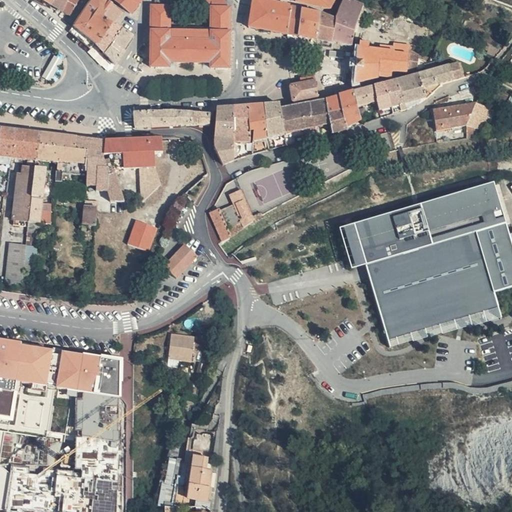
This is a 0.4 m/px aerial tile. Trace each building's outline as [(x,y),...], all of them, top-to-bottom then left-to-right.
[(64,0),(60,8),(67,13),(76,0),(64,0)] [(101,14),(110,4),(104,0),(87,0),(85,3),(78,15),(72,24),(93,40),(108,19),(101,14)] [(138,0),(116,0),(131,11),(138,0)] [(167,0),(154,0),(155,4),(152,4),(151,62),(168,63),(169,58),(210,59),(210,64),(227,65),(229,5),(227,5),(228,0),(227,0),(211,0),(211,6),(211,30),(169,30),(170,4),(168,4),(167,0)] [(286,32),(288,5),(268,0),(252,0),(248,26),(286,32)] [(351,0),(345,15),(336,11),(334,17),(332,40),(351,43),(355,20),(364,0),(362,0),(351,0)] [(351,0),(341,0),(336,11),(345,15),(351,0)] [(120,11),(110,4),(101,14),(108,19),(112,22),(120,11)] [(296,34),(300,7),(288,5),(286,32),(296,34)] [(315,37),(317,11),(300,7),(296,34),(315,37)] [(332,40),(334,17),(317,11),(315,37),(332,40)] [(112,22),(108,19),(93,40),(102,50),(110,37),(116,25),(112,22)] [(93,40),(72,24),(68,29),(89,45),(93,40)] [(110,37),(121,45),(128,34),(116,25),(110,37)] [(359,30),(358,38),(366,40),(366,42),(376,44),(380,32),(359,30)] [(480,37),(461,30),(459,36),(478,43),(480,37)] [(358,44),(357,44),(355,66),(377,72),(377,76),(381,75),(381,74),(390,74),(390,68),(406,68),(417,65),(418,52),(410,46),(410,43),(399,41),(399,36),(380,32),(376,44),(366,42),(366,40),(358,38),(358,44)] [(110,37),(102,50),(111,60),(121,45),(110,37)] [(480,37),(478,43),(483,44),(484,44),(489,45),(491,41),(480,37)] [(434,83),(462,74),(458,60),(436,66),(430,68),(434,83)] [(377,72),(355,66),(355,81),(377,76),(377,72)] [(424,86),(434,83),(430,68),(426,69),(419,72),(424,86)] [(405,76),(395,79),(400,92),(404,101),(426,95),(424,86),(419,72),(405,76)] [(313,76),(289,82),(292,97),(299,96),(317,92),(313,76)] [(479,90),(482,76),(469,82),(474,89),(479,90)] [(395,79),(384,82),(388,92),(392,104),(399,102),(400,108),(406,106),(404,101),(400,92),(395,79)] [(377,95),(388,92),(384,82),(373,85),(377,95)] [(379,103),(377,95),(373,85),(351,90),(356,110),(379,103)] [(343,108),(348,123),(359,118),(356,110),(351,90),(339,94),(343,108)] [(379,103),(381,108),(392,104),(388,92),(377,95),(379,103)] [(343,108),(339,94),(325,97),(330,112),(343,108)] [(287,129),(332,120),(330,112),(325,97),(301,101),(288,103),(280,104),(287,129)] [(261,102),(269,133),(287,129),(280,104),(279,100),(261,102)] [(473,117),(477,101),(449,104),(449,106),(433,108),(436,126),(473,121),(473,117)] [(473,117),(489,121),(500,103),(477,101),(473,117)] [(253,136),(269,133),(261,102),(246,103),(248,122),(251,122),(253,136)] [(246,103),(231,105),(234,128),(249,127),(248,122),(246,103)] [(191,123),(192,110),(192,106),(178,105),(178,110),(173,109),(173,122),(191,123)] [(227,160),(238,156),(235,136),(234,128),(231,105),(215,106),(214,139),(227,160)] [(332,120),(335,129),(349,124),(348,123),(343,108),(330,112),(332,120)] [(173,122),(173,109),(162,110),(162,123),(173,122)] [(133,123),(150,123),(150,110),(133,111),(133,123)] [(150,123),(162,123),(162,110),(150,110),(150,123)] [(208,112),(192,110),(191,123),(208,123),(208,112)] [(489,121),(473,117),(473,121),(473,133),(485,134),(489,121)] [(0,126),(0,188),(9,189),(14,154),(26,156),(25,163),(37,164),(37,155),(40,130),(0,125),(0,126)] [(234,128),(235,136),(251,137),(249,127),(234,128)] [(37,155),(57,158),(58,132),(40,130),(37,155)] [(76,145),(77,134),(58,132),(57,158),(56,178),(64,179),(65,170),(87,174),(88,147),(76,145)] [(108,138),(77,134),(76,145),(88,147),(87,174),(87,179),(97,179),(97,183),(102,183),(102,188),(108,188),(110,196),(115,196),(114,201),(123,202),(123,201),(124,201),(115,165),(108,138)] [(162,152),(161,136),(108,138),(115,165),(141,164),(142,198),(167,192),(157,163),(156,152),(162,152)] [(37,164),(25,163),(24,165),(23,165),(23,167),(20,167),(18,190),(34,192),(36,166),(37,164)] [(36,166),(34,192),(44,193),(46,166),(36,166)] [(201,175),(182,194),(192,203),(210,185),(201,175)] [(511,234),(496,183),(343,228),(356,270),(368,267),(393,350),(504,317),(497,295),(511,290),(511,234)] [(34,192),(18,190),(14,217),(16,217),(31,218),(34,192)] [(242,220),(241,221),(229,228),(220,209),(212,214),(225,242),(234,237),(234,238),(245,229),(255,222),(240,190),(228,196),(232,205),(234,204),(242,220)] [(34,192),(31,218),(41,219),(44,193),(34,192)] [(86,204),(85,223),(97,224),(99,205),(86,204)] [(30,223),(30,228),(40,229),(41,219),(31,218),(30,223)] [(154,249),(158,225),(134,221),(130,245),(154,249)] [(10,241),(9,253),(27,255),(28,243),(10,241)] [(176,266),(188,281),(208,265),(196,251),(176,266)] [(9,253),(6,277),(24,280),(25,265),(26,255),(27,255),(9,253)] [(26,255),(25,265),(35,266),(36,256),(26,255)] [(184,284),(188,281),(176,266),(172,270),(184,284)] [(174,335),(171,368),(181,368),(182,360),(195,360),(197,337),(174,335)] [(119,404),(120,359),(0,340),(0,425),(66,436),(72,396),(119,404)] [(62,442),(5,433),(0,455),(0,465),(9,473),(4,511),(26,500),(28,488),(81,493),(81,443),(62,442)] [(210,495),(216,466),(210,465),(211,458),(212,453),(200,450),(191,492),(210,495)]
